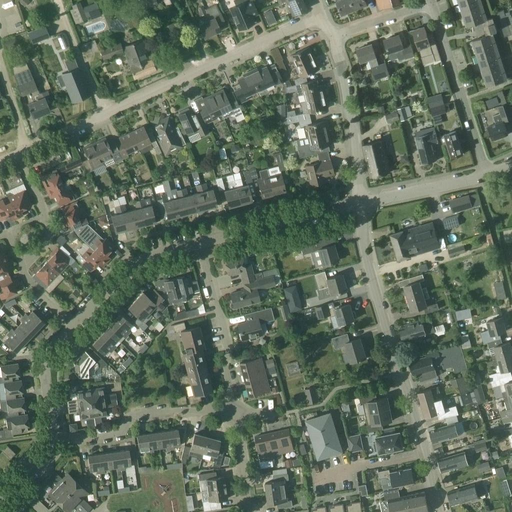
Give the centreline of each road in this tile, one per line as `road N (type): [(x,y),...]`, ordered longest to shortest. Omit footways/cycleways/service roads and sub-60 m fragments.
road 1 (unclassified): [(16,154),(318,19)]
road 2 (unclassified): [(427,454),(398,374),(358,203)]
road 3 (residential): [(51,437),(117,433),(131,416),(176,410),(235,414)]
road 4 (residential): [(485,176),(434,0)]
road 5 (residential): [(235,414),(201,243)]
road 6 (unclassified): [(358,203),(334,35)]
road 7 (residential): [(201,243),(358,203)]
road 8 (residential): [(75,323),(146,257),(201,243)]
road 9 (residential): [(485,176),(358,203)]
road 10 (residential): [(51,437),(46,360),(75,323)]
